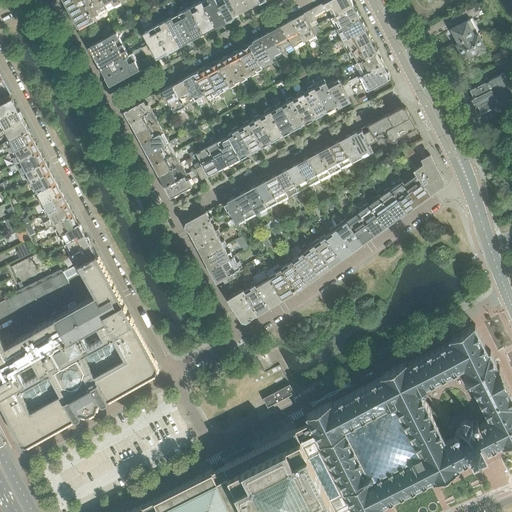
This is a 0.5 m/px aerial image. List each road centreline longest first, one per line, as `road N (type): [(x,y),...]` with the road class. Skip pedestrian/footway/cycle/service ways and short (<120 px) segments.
road 1 (residential): [(0,55),(170,374)]
road 2 (residential): [(509,293),(211,453)]
road 3 (residential): [(241,335),(467,181)]
road 4 (residential): [(175,218),(415,87)]
road 5 (residential): [(110,101),(302,0)]
road 6 (residential): [(170,374),(8,465)]
road 7 (residential): [(241,335),(175,218)]
road 8 (residential): [(175,218),(110,101)]
road 9 (residential): [(99,511),(211,453)]
